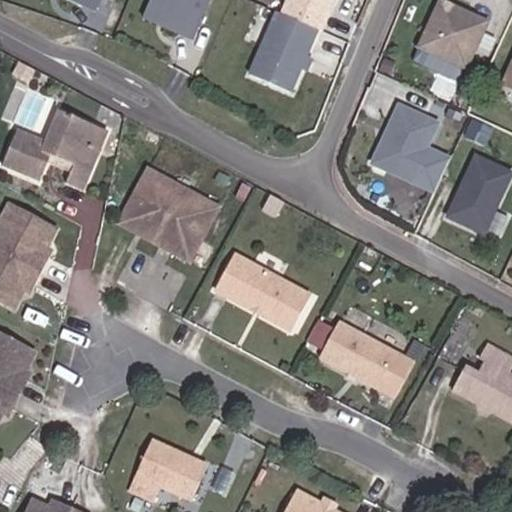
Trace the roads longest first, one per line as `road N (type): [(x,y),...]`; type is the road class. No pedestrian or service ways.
road 1 (residential): [(108,336),(286,421),(344,439),(476,511)]
road 2 (residential): [(308,193),(511,305)]
road 3 (residential): [(386,0),(308,193)]
road 4 (residential): [(168,118),(308,193)]
road 5 (residential): [(168,118),(153,93),(77,54),(42,52)]
road 6 (residential): [(42,52),(54,68),(144,116),(168,118)]
